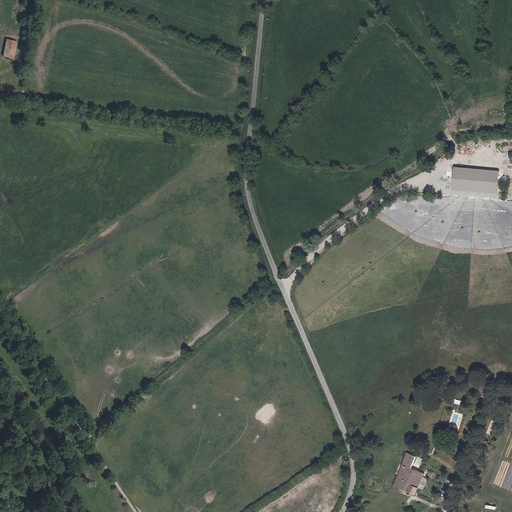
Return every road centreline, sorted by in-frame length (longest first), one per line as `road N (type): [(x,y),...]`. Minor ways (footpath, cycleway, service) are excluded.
road 1 (residential): [(262,0),(252,189),(362,471),(343,511)]
road 2 (unknown): [(290,292),(352,220),(463,157)]
